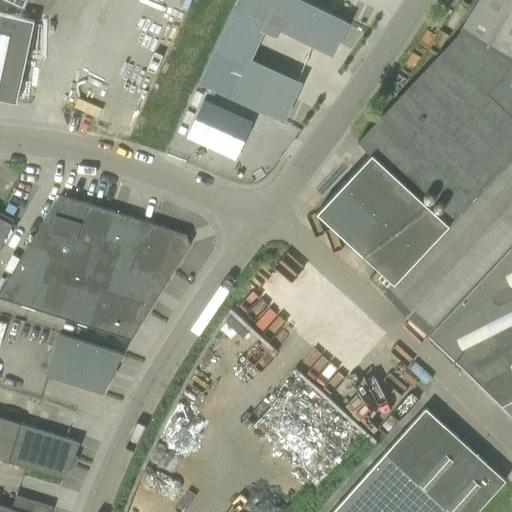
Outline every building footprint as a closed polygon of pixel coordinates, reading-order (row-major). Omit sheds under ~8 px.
[(297,0),(240,0),(335,44),(345,22),(297,0)] [(384,292),(429,336),(511,247),(511,0),(479,0),(458,34),(358,141),(373,152),(318,211),(379,268),(370,278),(384,292)] [(234,7),(214,52),(236,61),(256,17),(234,7)] [(0,98),(16,102),(34,21),(0,13),(0,98)] [(210,59),(200,81),(280,118),(290,96),(210,59)] [(260,120),(213,100),(196,136),(244,156),(260,120)] [(189,244),(190,244),(186,234),(185,234),(60,194),(0,292),(0,297),(131,339),(189,244)] [(0,458),(64,478),(80,441),(0,417),(0,244),(11,224),(0,217),(0,458)] [(511,247),(429,336),(511,415),(511,247)] [(47,377),(105,396),(124,355),(60,335),(47,377)] [(476,511),(505,480),(426,408),(332,511),(476,511)] [(0,511),(49,511),(52,506),(16,495),(12,509),(0,505),(0,511)]
